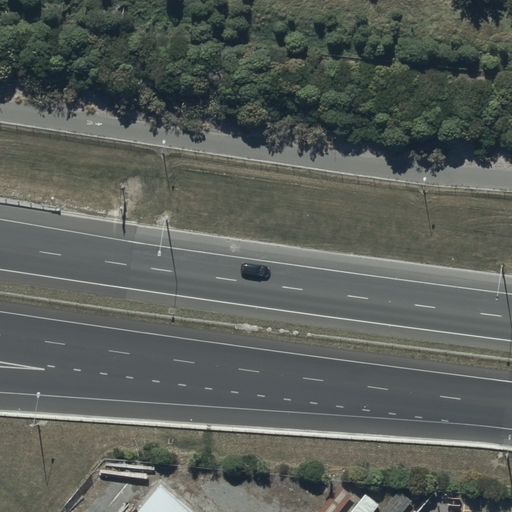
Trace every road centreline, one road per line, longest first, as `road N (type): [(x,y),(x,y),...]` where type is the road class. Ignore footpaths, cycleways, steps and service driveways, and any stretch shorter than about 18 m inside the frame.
road 1 (motorway): [(0,245),(511,317)]
road 2 (motorway): [(456,398),(0,334)]
road 3 (motorway): [(456,398),(0,378)]
